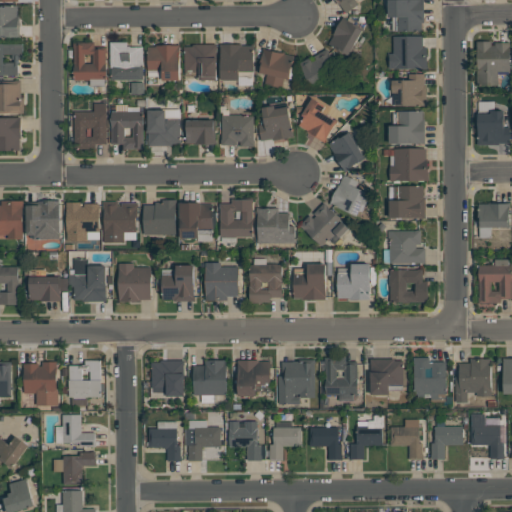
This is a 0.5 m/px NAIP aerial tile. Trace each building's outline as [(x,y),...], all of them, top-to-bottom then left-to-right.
[(335,0),(344,14),(359,5),(355,0),(335,0)] [(0,36),(19,37),(20,6),(0,6),(0,36)] [(362,28),(341,18),(329,45),(350,55),(362,28)] [(393,36),(393,54),(389,54),(389,69),(424,69),(425,36),(393,36)] [(510,43),(491,43),(491,41),(477,41),(476,85),(498,86),(498,71),(510,71),(510,43)] [(95,42),(75,42),(74,79),(106,79),(107,49),(95,49),(95,42)] [(111,80),(143,80),(143,47),(128,47),(128,42),(110,42),(111,80)] [(23,44),(0,43),(0,75),(18,76),(18,59),(23,59),(23,44)] [(179,45),(148,45),(149,77),(163,76),(163,81),(180,81),(179,45)] [(184,70),(199,70),(199,80),(217,80),(217,45),(185,45),(184,70)] [(240,80),(240,70),(254,70),(254,45),(221,45),(221,80),(240,80)] [(286,88),(293,55),(264,49),(258,73),(267,75),(265,84),(286,88)] [(308,84),(338,69),(328,50),(298,66),(308,84)] [(426,73),(408,74),(408,80),(393,80),(393,106),(426,106),(426,73)] [(0,113),(23,114),(22,81),(0,81),(0,113)] [(326,106),(314,98),(297,124),(324,141),(337,121),(322,112),(326,106)] [(94,111),(74,112),(75,148),(97,148),(96,144),(107,144),(106,103),(94,103),(94,111)] [(111,144),(123,143),(123,149),(144,148),(143,105),(110,106),(111,144)] [(289,106),(260,108),(263,140),(292,137),(289,106)] [(425,143),(424,111),(398,111),(398,125),(389,126),(389,144),(425,143)] [(478,112),(478,144),(511,144),(510,126),(505,126),(504,111),(478,112)] [(221,115),(222,145),(241,144),(241,147),(254,146),(254,115),(221,115)] [(0,150),(22,150),(21,117),(0,117),(0,150)] [(215,119),(186,120),(187,144),(215,144),(215,119)] [(365,158),(349,132),(328,145),(345,171),(365,158)] [(427,181),(427,148),(394,148),(394,165),(389,165),(390,182),(427,181)] [(370,193),(356,187),(359,181),(343,174),(330,204),(359,217),(370,193)] [(425,218),(425,186),(398,186),(398,200),(389,200),(390,219),(425,218)] [(253,199),(231,199),(231,203),(220,203),(220,237),(253,236),(253,199)] [(0,205),(0,237),(23,237),(23,200),(1,201),(1,205),(0,205)] [(60,239),(59,200),(42,201),(42,205),(27,205),(28,239),(60,239)] [(104,242),(125,242),(124,233),(137,233),(137,203),(118,203),(118,201),(104,201),(104,242)] [(177,202),(144,201),(143,234),(176,235),(177,202)] [(99,234),(100,204),(81,204),(81,202),(67,202),(66,241),(88,241),(88,234),(99,234)] [(180,239),(212,240),(213,203),(181,202),(180,239)] [(336,242),(349,229),(325,203),(310,217),(309,215),(300,225),(321,247),(332,237),(336,242)] [(479,237),(491,238),(491,227),(509,228),(510,204),(479,203),(479,237)] [(289,212),(279,212),(279,208),(258,209),(259,243),(295,242),(295,226),(290,226),(289,212)] [(424,263),(423,230),(390,231),(390,263),(424,263)] [(107,301),(107,266),(88,265),(88,259),(73,259),(73,286),(75,286),(75,301),(107,301)] [(479,265),(479,303),(502,303),(502,298),(511,298),(511,259),(494,259),(494,265),(479,265)] [(239,266),(221,266),(221,262),(206,262),(205,300),(228,301),(228,296),(239,296),(239,266)] [(118,301),(151,301),(152,267),(135,267),(135,263),(119,263),(118,301)] [(337,273),(338,299),(371,299),(370,263),(351,263),(351,273),(337,273)] [(282,264),(250,264),(249,302),(271,302),(271,297),(282,297),(282,264)] [(327,299),(326,264),(307,264),(308,272),(293,272),(294,299),(327,299)] [(194,265),(175,265),(175,269),(163,269),(163,301),(194,300),(194,265)] [(18,266),(0,266),(0,304),(19,304),(18,266)] [(423,269),(390,270),(390,302),(428,302),(427,280),(424,281),(423,269)] [(430,357),(415,357),(414,398),(446,398),(447,362),(430,361),(430,357)] [(459,363),(459,376),(455,376),(456,403),(468,402),(468,395),(491,394),(491,358),(469,359),(469,363),(459,363)] [(511,358),(503,359),(504,394),(511,393),(511,358)] [(358,359),(326,359),(325,395),(339,395),(339,401),(357,401),(358,359)] [(371,395),(389,395),(389,384),(403,384),(403,359),(371,360),(371,395)] [(101,360),(85,360),(85,365),(69,365),(69,397),(101,397),(101,360)] [(151,361),(152,397),(185,396),(184,360),(151,361)] [(227,360),(205,360),(205,365),(194,365),(193,394),(226,395),(227,360)] [(271,361),(238,360),(238,395),(256,395),(256,385),(271,385),(271,361)] [(279,404),(300,404),(300,398),(315,397),(315,360),(283,360),(283,376),(278,376),(279,404)] [(0,396),(11,396),(11,363),(0,362),(0,396)] [(57,362),(42,362),(42,363),(24,364),(24,393),(36,393),(37,405),(58,405),(57,362)] [(491,458),(505,458),(505,426),(500,426),(500,418),(487,418),(487,413),(471,414),(472,444),(490,444),(491,458)] [(56,426),(56,445),(96,444),(96,432),(82,433),(82,414),(63,415),(63,426),(56,426)] [(421,458),(420,419),(405,419),(405,426),(390,427),(391,446),(409,445),(410,459),(421,458)] [(221,446),(221,427),(207,427),(207,420),(187,420),(188,460),(203,460),(202,447),(221,446)] [(260,460),(259,420),(229,421),(230,447),(247,446),(248,460),(260,460)] [(383,445),(382,420),(357,421),(357,443),(351,443),(351,459),(365,459),(364,445),(383,445)] [(180,460),(179,421),(158,421),(158,428),(149,428),(150,447),(168,447),(168,461),(180,460)] [(273,459),(284,459),(283,447),(302,446),(301,427),(291,428),(291,422),(272,422),(273,459)] [(463,444),(463,426),(433,426),(433,458),(445,458),(445,444),(463,444)] [(310,446),(329,446),(329,459),(340,459),(340,427),(310,427),(310,446)] [(0,463),(2,461),(13,468),(29,445),(16,436),(10,444),(0,437),(0,463)] [(54,471),(64,472),(63,484),(82,484),(82,466),(96,466),(96,454),(63,453),(62,459),(54,459),(54,471)] [(10,483),(12,494),(4,496),(8,511),(12,511),(35,506),(27,479),(10,483)] [(83,490),(63,490),(63,505),(58,506),(57,511),(96,511),(96,508),(83,508),(83,490)]
